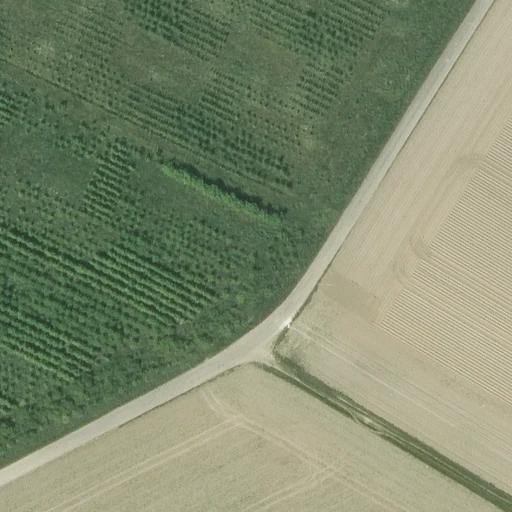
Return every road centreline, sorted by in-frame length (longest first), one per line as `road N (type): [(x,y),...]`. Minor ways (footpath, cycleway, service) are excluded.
road 1 (track): [(487,0),(286,313),(194,380),(0,479)]
road 2 (track): [(511,510),(246,348)]
